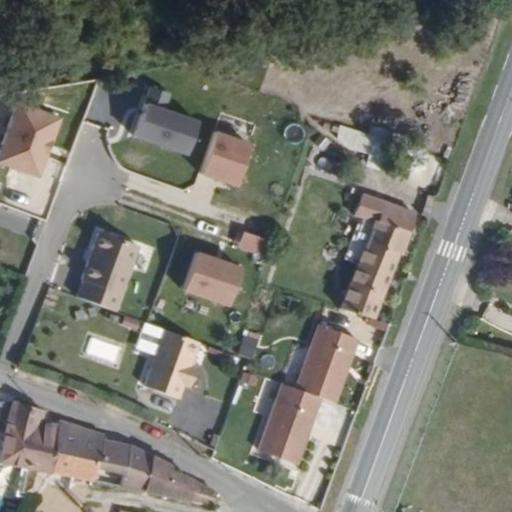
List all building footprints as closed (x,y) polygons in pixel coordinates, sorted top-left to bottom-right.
[(196,126),(141,107),(128,143),(183,162),(196,126)] [(14,109),(0,148),(0,167),(37,180),(57,124),(14,109)] [(360,166),(370,137),(339,125),(329,156),(360,166)] [(212,135),(199,177),(233,188),(247,146),(212,135)] [(375,323),(412,218),(363,201),(357,217),(373,222),(340,309),(375,323)] [(99,233),(75,298),(113,312),(137,247),(99,233)] [(238,268),(193,253),(181,291),(225,306),(238,268)] [(318,325),(295,389),(318,399),(332,404),(356,340),(318,325)] [(180,390),(197,343),(163,330),(147,377),(180,390)] [(180,390),(147,377),(144,387),(178,398),(180,390)] [(258,450),(294,465),(318,399),(295,389),(283,383),(258,450)] [(36,470),(46,429),(25,421),(28,410),(1,399),(0,403),(0,462),(20,467),(14,493),(29,497),(36,470)] [(80,480),(91,436),(49,418),(46,429),(36,470),(80,480)] [(131,490),(138,457),(130,453),(102,448),(103,441),(91,436),(80,480),(131,490)] [(195,484),(159,475),(161,467),(138,457),(131,490),(215,507),(219,497),(195,484)]
